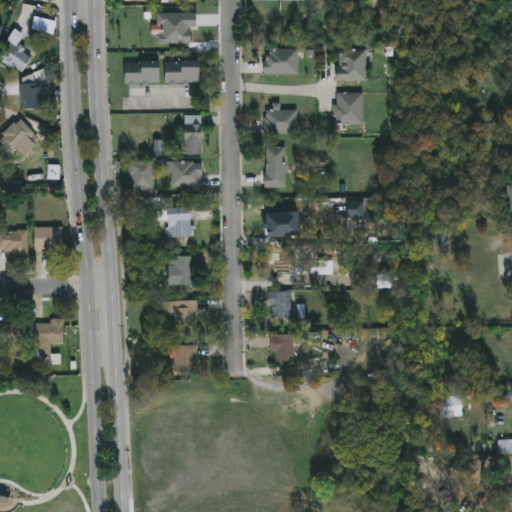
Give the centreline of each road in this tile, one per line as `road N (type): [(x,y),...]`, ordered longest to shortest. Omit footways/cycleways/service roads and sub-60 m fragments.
road 1 (primary): [(73,0),(102,511)]
road 2 (residential): [(233,0),(237,379)]
road 3 (primary): [(114,286),(97,0)]
road 4 (primary): [(124,511),(117,341)]
